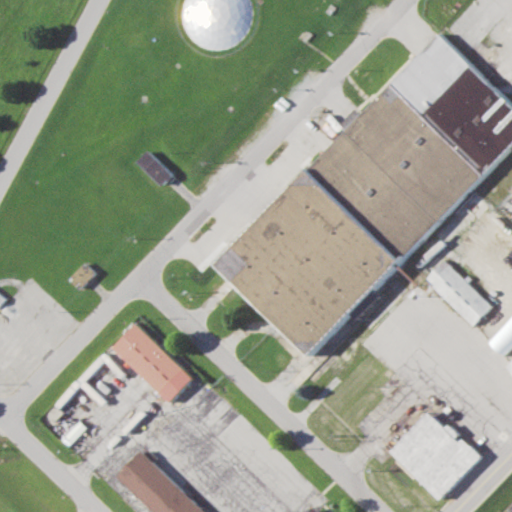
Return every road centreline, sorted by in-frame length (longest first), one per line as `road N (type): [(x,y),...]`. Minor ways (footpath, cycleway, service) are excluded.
road 1 (residential): [(4,419),(396,0)]
road 2 (residential): [(380,511),(138,275)]
road 3 (residential): [(4,419),(98,511)]
